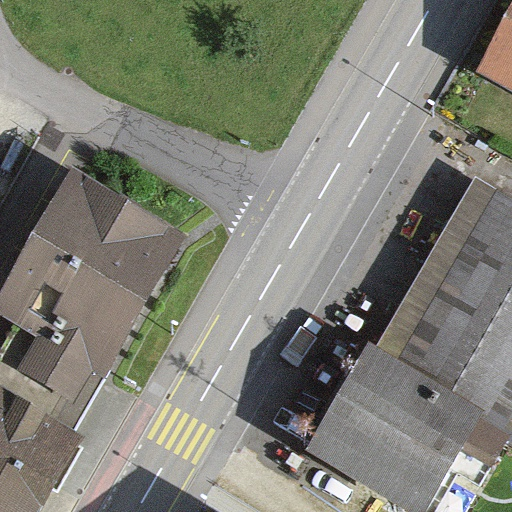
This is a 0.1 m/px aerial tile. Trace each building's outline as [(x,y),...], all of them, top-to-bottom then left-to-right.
[(511,20),(488,67),(511,80),(511,20)] [(174,238),(72,182),(6,301),(50,325),(27,366),(68,389),(86,357),(102,366),(174,238)] [(511,219),(467,193),(364,367),(478,434),(511,454),(511,219)] [(364,367),(307,462),(390,511),(431,511),(478,434),(364,367)] [(0,511),(30,511),(72,440),(0,399),(0,511)]
